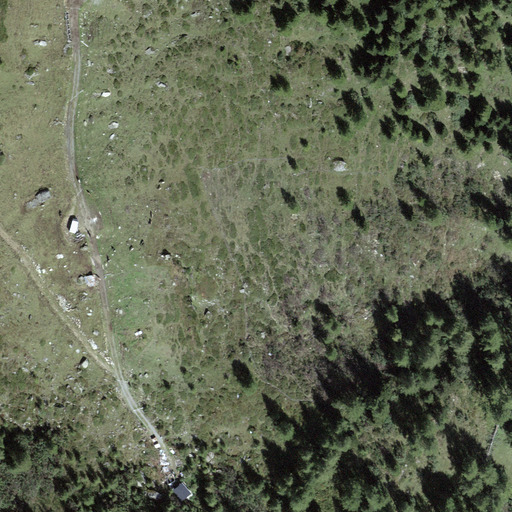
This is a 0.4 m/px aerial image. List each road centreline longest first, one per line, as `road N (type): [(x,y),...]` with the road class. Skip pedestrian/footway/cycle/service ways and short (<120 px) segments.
road 1 (track): [(167,454),(118,374),(80,198),(70,142),(75,0)]
road 2 (track): [(118,374),(71,325),(0,225)]
